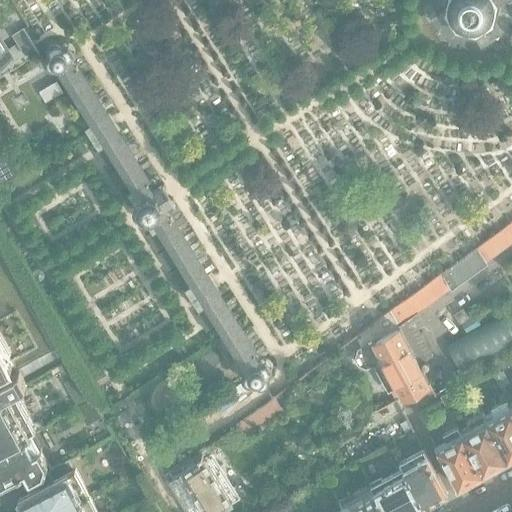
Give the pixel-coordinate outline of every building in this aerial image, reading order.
[(497,0),(447,0),(446,9),(437,15),(439,19),(440,19),(445,27),(444,27),(447,32),(456,26),(476,30),(482,39),(487,36),(486,36),(494,31),(499,28),(493,20),(497,0)] [(36,48),(28,36),(23,28),(12,35),(25,55),(36,48)] [(0,66),(13,59),(0,38),(0,66)] [(258,361),(164,210),(175,203),(172,199),(169,201),(165,195),(162,191),(165,189),(162,184),(153,190),(118,134),(116,135),(105,116),(106,115),(71,59),(73,57),(75,53),(74,50),(72,47),(70,44),(66,44),(62,45),(59,43),(56,42),(53,43),(51,44),(50,47),(50,51),(51,53),(49,55),(47,59),(47,63),(49,66),(52,68),(56,69),(59,69),(93,124),(87,128),(101,151),(108,148),(134,190),(131,192),(139,205),(141,206),(140,209),(138,211),(137,214),(138,218),(141,220),(144,221),(147,221),(150,221),(156,232),(159,229),(192,282),(186,286),(198,307),(205,303),(246,368),(242,370),(241,374),(241,377),(242,380),(245,383),(249,384),(252,383),(253,382),(256,384),(259,385),(263,384),(265,382),(266,379),(266,375),(268,372),(270,369),(269,365),(268,362),(265,360),(261,360),(258,361)] [(8,145),(0,149),(0,180),(2,184),(24,171),(12,151),(8,145)] [(511,219),(391,308),(422,364),(434,358),(423,337),(418,329),(425,325),(418,311),(452,288),(488,261),(511,242),(511,219)] [(0,251),(0,371),(1,371),(5,378),(19,371),(55,351),(0,251)] [(422,364),(391,308),(366,327),(355,335),(360,346),(356,349),(354,358),(358,365),(366,368),(373,366),(388,393),(398,387),(403,396),(431,381),(422,364)] [(463,373),(511,346),(511,309),(468,335),(448,346),(463,373)] [(511,398),(505,386),(510,383),(503,370),(501,372),(498,367),(491,371),(494,375),(505,396),(507,400),(509,404),(511,408),(511,398)] [(0,483),(1,485),(16,477),(20,474),(23,472),(22,470),(24,469),(31,480),(34,478),(62,463),(66,461),(58,447),(46,454),(34,433),(11,392),(26,384),(19,371),(5,378),(0,380),(0,483)] [(484,405),(475,388),(470,390),(480,408),(484,405)] [(449,391),(440,397),(442,400),(446,408),(455,403),(449,391)] [(244,434),(281,406),(273,395),(236,423),(244,434)] [(511,408),(509,404),(507,400),(491,408),(494,413),(485,417),(508,460),(511,457),(511,408)] [(508,460),(485,417),(482,413),(467,421),(470,426),(460,431),(483,473),(508,460)] [(483,473),(460,431),(458,427),(443,434),(446,439),(435,444),(458,487),(483,473)] [(235,489),(208,447),(192,458),(195,463),(169,479),(175,489),(187,511),(205,511),(206,511),(218,511),(234,503),(233,501),(240,497),(235,489)] [(448,493),(424,448),(400,462),(403,467),(423,506),(448,493)] [(423,506),(403,467),(372,484),(373,486),(372,486),(373,488),(386,511),(412,511),(421,507),(422,507),(424,506),(423,506)] [(25,511),(57,511),(81,499),(76,489),(68,473),(19,500),(25,511)] [(386,511),(373,488),(353,499),(350,494),(338,501),(342,508),(344,511),(386,511)] [(88,511),(81,499),(57,511),(88,511)]
